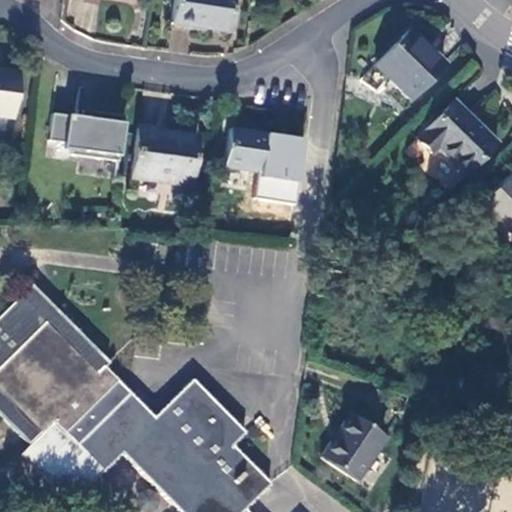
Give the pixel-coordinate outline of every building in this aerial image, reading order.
[(230,0),(173,0),(170,24),(225,31),(230,0)] [(443,67),(407,32),(373,66),(410,102),(443,67)] [(16,74),(0,71),(0,118),(10,120),(16,74)] [(105,110),(49,102),(44,144),(99,153),(105,110)] [(495,143),(451,102),(414,140),(430,157),(437,150),(463,175),(495,143)] [(197,138),(137,130),(130,180),(191,188),(197,138)] [(282,139),(227,130),(222,167),(276,176),(282,139)] [(511,176),(509,174),(478,206),(511,238),(511,176)] [(177,511),(236,511),(240,509),(243,511),(268,485),(231,446),(243,434),(192,381),(153,418),(102,368),(106,364),(28,287),(0,313),(0,419),(26,446),(51,423),(76,446),(101,419),(128,446),(120,454),(177,511)] [(347,415),(319,458),(354,483),(384,439),(347,415)] [(69,505),(120,454),(128,446),(101,419),(76,446),(51,423),(26,446),(18,454),(69,505)]
